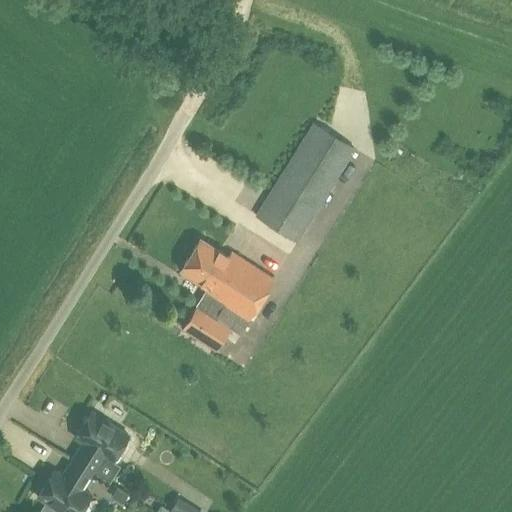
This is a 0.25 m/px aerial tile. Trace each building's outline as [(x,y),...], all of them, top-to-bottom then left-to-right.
[(256,216),(298,242),(356,149),(314,123),(256,216)] [(216,351),(230,329),(239,335),(274,278),(230,251),(228,255),(200,238),(179,270),(209,289),(182,329),(216,351)] [(261,264),(283,254),(276,240),(255,250),(261,264)] [(128,419),(134,406),(112,396),(106,409),(128,419)] [(35,494),(62,511),(75,511),(76,511),(81,510),(85,505),(84,500),(88,493),(80,487),(102,454),(110,459),(115,452),(119,451),(123,446),(122,441),(127,434),(90,410),(73,435),(81,441),(59,474),(51,468),(35,494)] [(127,494),(117,487),(112,495),(122,501),(127,494)] [(169,511),(202,511),(179,497),(169,511)]
